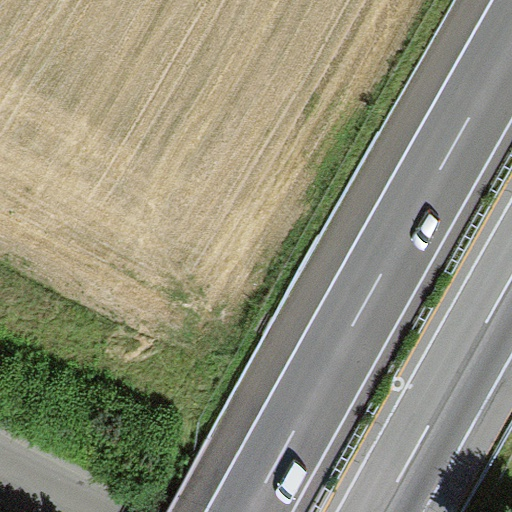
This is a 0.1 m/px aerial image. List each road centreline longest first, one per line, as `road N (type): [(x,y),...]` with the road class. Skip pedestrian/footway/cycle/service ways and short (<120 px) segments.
road 1 (motorway): [(511,44),(250,511)]
road 2 (motorway): [(380,511),(511,278)]
